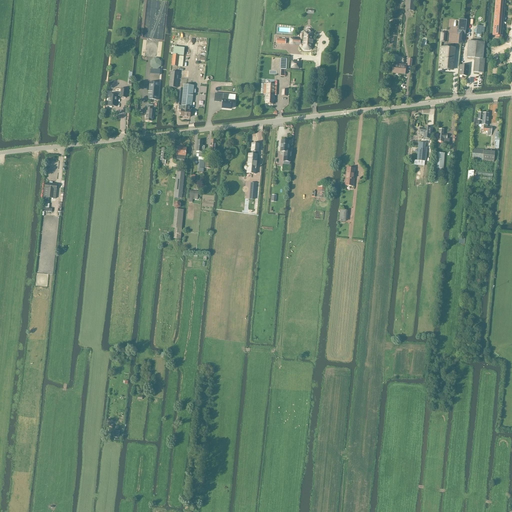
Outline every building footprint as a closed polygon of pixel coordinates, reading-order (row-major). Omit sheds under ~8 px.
[(414,11),(415,0),(406,0),(405,10),(414,11)] [(496,0),(493,36),(496,36),(496,37),(502,38),(505,0),(499,0),(496,0)] [(480,38),(481,33),(481,32),(484,33),(485,26),(476,25),(476,29),(474,29),(473,32),(476,32),(475,35),(477,35),(476,37),(480,38)] [(301,38),(300,45),(302,47),(303,47),(303,48),(304,50),(309,50),(311,49),(311,44),(312,44),(313,40),(311,40),(312,33),(310,33),(310,32),(310,31),(309,31),(309,30),(308,30),(307,30),(307,31),(306,31),(306,32),(304,32),(304,33),(303,33),(301,34),(301,38)] [(483,73),(484,59),(482,59),(484,43),(468,41),(466,57),(474,58),(473,72),(483,73)] [(171,66),(177,67),(182,67),(184,48),(174,47),(173,55),(172,55),(172,56),(171,66)] [(454,49),(450,49),(440,48),(439,64),(441,65),(441,70),(451,71),(451,66),(453,66),(454,49)] [(150,69),(150,74),(154,75),(155,69),(158,69),(161,67),(161,62),(158,58),(154,58),(150,61),(150,65),(153,69),(150,69)] [(393,64),(392,73),(405,74),(405,66),(393,64)] [(459,65),(458,75),(467,76),(468,66),(459,65)] [(171,72),(169,87),(176,88),(178,73),(171,72)] [(261,91),(260,93),(264,93),(264,95),(266,95),(266,104),(273,104),(273,95),(276,96),(277,85),(277,81),(274,81),(274,85),(264,84),(264,91),(261,91)] [(149,87),(148,99),(154,100),(158,100),(158,92),(159,88),(159,83),(149,82),(149,87)] [(183,85),(181,106),(183,107),(189,107),(191,107),(194,86),(183,85)] [(116,106),(117,93),(114,93),(114,94),(109,93),(109,98),(108,98),(108,101),(108,105),(109,105),(109,106),(112,106),(116,106)] [(220,94),(219,100),(223,100),(222,108),(230,109),(231,107),(234,108),(235,101),(228,100),(228,99),(228,95),(223,94),(220,94)] [(145,112),(144,114),(146,114),(146,121),(151,122),(152,115),(153,115),(154,111),(152,111),(152,109),(153,105),(147,104),(147,105),(146,105),(145,105),(145,106),(145,107),(146,108),(147,108),(146,112),(145,112)] [(181,110),(180,117),(190,117),(190,111),(189,111),(189,107),(183,107),(183,110),(181,110)] [(474,125),(474,126),(477,126),(477,125),(478,125),(479,120),(479,121),(480,121),(480,120),(482,121),(481,131),(487,131),(487,135),(491,135),(492,129),(491,128),(487,127),(488,114),(478,113),(478,119),(474,118),(474,125)] [(420,128),(419,133),(424,134),(423,140),(429,141),(429,139),(430,139),(430,128),(424,128),(424,129),(420,128)] [(439,130),(438,142),(442,142),(442,145),(449,145),(449,139),(446,139),(446,135),(443,135),(444,130),(439,130)] [(197,141),(196,152),(199,152),(199,155),(204,155),(205,146),(202,146),(202,141),(197,141)] [(281,141),(280,152),(284,152),(283,162),(290,162),(291,152),(288,152),(288,149),(289,148),(289,146),(288,145),(289,141),(281,141)] [(415,160),(414,165),(416,165),(424,166),(425,161),(426,161),(427,147),(425,147),(425,143),(418,143),(417,160),(415,160)] [(245,167),(245,168),(245,169),(246,170),(247,170),(247,174),(255,174),(255,169),(256,169),(256,168),(257,155),(256,155),(256,152),(258,152),(259,144),(252,144),(251,154),(249,154),(248,162),(248,166),(247,166),(245,166),(245,167)] [(176,155),(176,158),(185,159),(185,156),(186,148),(177,147),(176,155)] [(472,148),(471,160),(483,160),(483,161),(494,162),(495,152),(484,151),(483,151),(483,149),(472,148)] [(435,168),(435,171),(443,172),(443,169),(444,154),(436,153),(435,168)] [(347,168),(345,186),(353,186),(354,179),(353,179),(354,169),(347,168)] [(177,170),(174,198),(182,198),(185,170),(177,170)] [(468,170),(467,180),(473,180),(473,179),(476,179),(492,181),(493,173),(476,171),(473,171),(468,170)] [(45,189),(43,200),(49,201),(49,198),(53,199),(56,199),(57,190),(57,185),(45,184),(45,189)] [(317,198),(326,199),(327,186),(318,186),(317,198)] [(189,190),(188,202),(192,203),(193,199),(197,200),(198,191),(189,190)] [(175,209),(173,228),(175,228),(173,238),(180,239),(184,210),(175,209)] [(339,221),(346,222),(347,211),(340,210),(339,221)]
